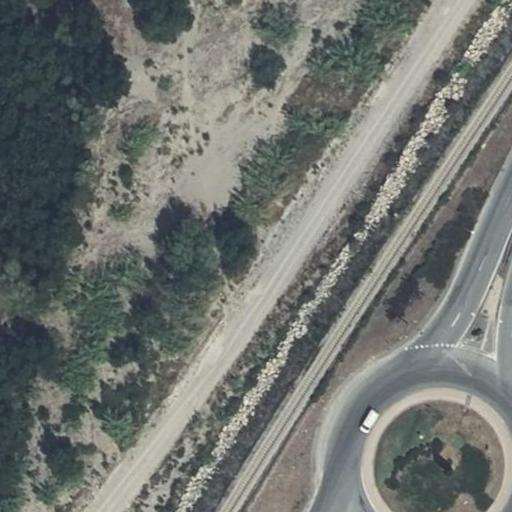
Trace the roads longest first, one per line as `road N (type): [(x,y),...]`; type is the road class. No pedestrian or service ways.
road 1 (track): [(461,0),(95,511)]
road 2 (primary): [(511,195),(461,311),(420,373)]
road 3 (primary): [(420,373),(397,380),(361,411),(349,432),(343,478)]
